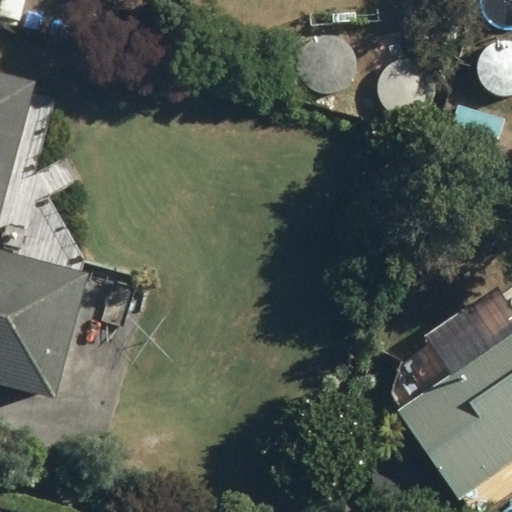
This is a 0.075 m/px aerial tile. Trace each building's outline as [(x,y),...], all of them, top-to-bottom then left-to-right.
[(0,0),(0,15),(41,28),(49,0),(0,0)] [(323,32),(317,32),(299,43),(295,48),(292,53),(290,58),(289,64),(289,70),(290,76),(292,81),(294,86),(298,91),(302,95),(307,99),(312,101),(318,103),(324,104),(329,103),(335,102),(341,100),(346,97),(350,94),(354,89),(357,84),(359,79),(361,73),(361,67),(361,61),(359,56),(357,50),(354,46),(350,41),(345,38),(340,35),(334,33),(329,32),(323,32)] [(511,40),(502,40),(496,41),(491,44),(487,47),(483,50),(479,55),(477,60),(475,65),(474,70),(475,76),(476,81),(478,86),(481,91),(484,95),(489,99),(493,101),(499,103),(504,104),(510,104),(511,103),(511,40)] [(0,387),(38,398),(72,272),(0,252),(0,171),(24,83),(0,76),(0,387)] [(459,107),(445,146),(496,164),(510,125),(459,107)] [(441,374),(385,412),(444,500),(453,494),(465,511),(478,511),(511,489),(511,320),(487,283),(413,333),(441,374)]
